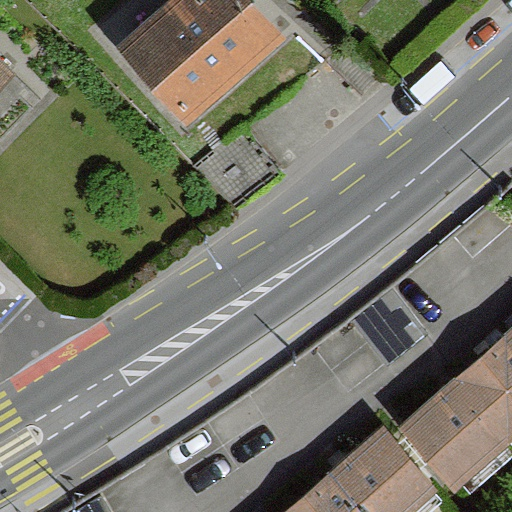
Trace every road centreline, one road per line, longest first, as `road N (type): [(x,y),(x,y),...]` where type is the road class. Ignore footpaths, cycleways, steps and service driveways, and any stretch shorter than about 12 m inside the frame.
road 1 (tertiary): [(511,85),(403,180),(90,404)]
road 2 (residential): [(0,294),(53,346),(90,404)]
